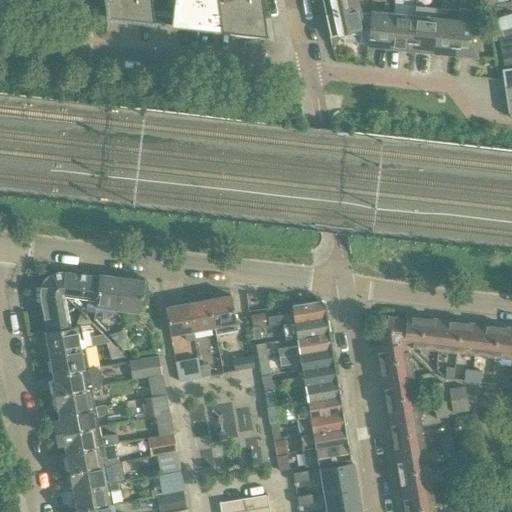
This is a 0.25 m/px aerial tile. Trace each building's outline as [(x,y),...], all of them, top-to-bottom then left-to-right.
[(105,0),(108,19),(155,24),(155,22),(154,22),(150,0),(105,0)] [(172,0),(170,24),(169,24),(169,25),(266,35),(261,0),(172,0)] [(321,0),(325,14),(358,7),(357,0),(321,0)] [(359,42),(367,43),(371,13),(360,12),(358,7),(325,14),(329,36),(344,33),(359,35),(359,42)] [(411,50),(432,52),(437,8),(436,8),(435,18),(414,15),(411,50)] [(432,52),(454,54),(458,10),(437,8),(432,52)] [(458,10),(454,54),(476,57),(480,22),(458,20),(459,10),(458,10)] [(367,45),(389,48),(393,13),(371,11),(371,13),(367,43),(367,45)] [(389,48),(411,50),(414,15),(393,13),(389,48)] [(504,87),(511,85),(511,68),(502,70),(504,87)] [(46,279),(59,292),(88,296),(86,310),(94,311),(95,307),(99,275),(98,275),(98,277),(65,273),(64,273),(62,273),(59,273),(56,273),(54,274),(53,274),(51,276),(48,277),(46,279)] [(99,275),(95,307),(117,310),(121,278),(99,275)] [(121,278),(117,310),(139,312),(139,321),(152,322),(148,299),(141,298),(143,281),(121,278)] [(40,293),(40,295),(40,297),(40,299),(46,332),(44,332),(45,333),(79,326),(79,325),(91,323),(88,319),(65,323),(59,292),(46,279),(44,281),(43,282),(42,284),(41,286),(41,287),(40,289),(40,291),(40,293)] [(231,296),(209,300),(214,328),(216,336),(238,331),(237,324),(231,296)] [(209,300),(187,304),(192,332),(214,328),(209,300)] [(292,313),(267,317),(269,326),(282,324),(287,323),(326,316),(324,304),(320,300),(291,306),(292,313)] [(192,332),(187,304),(165,308),(170,336),(184,333),(186,342),(194,340),(192,332)] [(411,346),(418,347),(421,317),(404,315),(404,319),(386,317),(381,323),(409,348),(411,346)] [(296,338),(329,332),(326,316),(287,323),(282,324),(283,328),(283,332),(285,340),(296,338)] [(418,347),(436,349),(440,320),(421,317),(418,347)] [(436,349),(455,351),(458,322),(440,320),(436,349)] [(455,351),(473,353),(476,324),(458,322),(455,351)] [(407,351),(409,348),(381,323),(376,328),(379,346),(376,347),(379,363),(408,359),(407,351)] [(473,353),(492,355),(495,326),(476,324),(473,353)] [(79,326),(45,333),(49,354),(84,347),(79,326)] [(492,355),(510,358),(511,343),(511,327),(495,326),(492,355)] [(287,356),(331,348),(329,332),(296,338),(297,345),(278,349),(279,357),(287,356)] [(84,347),(49,354),(52,375),(88,369),(84,347)] [(287,356),(279,357),(281,366),(300,362),(302,370),(334,364),(331,348),(287,356)] [(162,376),(158,357),(128,361),(131,380),(146,378),(162,376)] [(197,358),(185,361),(189,380),(200,378),(198,366),(197,358)] [(233,360),(235,371),(245,369),(243,358),(233,360)] [(411,377),(408,359),(379,363),(382,382),(411,377)] [(303,377),(281,380),(282,389),(289,388),(304,385),(337,380),(334,364),(302,370),(303,377)] [(208,365),(198,366),(200,378),(210,376),(208,365)] [(53,381),(51,381),(54,395),(91,388),(100,387),(100,385),(101,380),(100,373),(96,369),(96,367),(88,369),(52,375),(53,381)] [(444,379),(452,380),(453,368),(445,367),(444,379)] [(463,381),(471,382),(472,370),(464,369),(463,381)] [(480,371),(472,370),(471,382),(479,383),(480,371)] [(500,385),(508,386),(509,374),(501,373),(500,385)] [(165,395),(162,376),(146,378),(150,398),(165,395)] [(414,395),(411,377),(382,382),(385,400),(414,395)] [(337,380),(304,385),(307,401),(339,396),(337,380)] [(429,385),(430,393),(442,391),(441,383),(429,385)] [(456,388),(458,400),(466,398),(464,387),(456,388)] [(91,388),(54,395),(57,414),(94,407),(91,388)] [(447,390),(450,401),(458,400),(456,388),(447,390)] [(169,414),(165,395),(150,398),(154,417),(169,414)] [(417,414),(414,395),(385,400),(388,419),(417,414)] [(307,401),(294,404),(296,419),(342,412),(339,396),(307,401)] [(458,400),(460,412),(467,410),(466,398),(458,400)] [(450,401),(452,413),(460,412),(458,400),(450,401)] [(432,404),(433,412),(445,410),(444,402),(432,404)] [(94,407),(57,414),(61,433),(98,427),(96,416),(107,414),(105,405),(94,407)] [(433,412),(435,420),(447,417),(445,410),(433,412)] [(342,412),(296,419),(299,435),(345,427),(342,412)] [(172,433),(169,414),(154,417),(158,436),(172,433)] [(420,432),(417,414),(388,419),(391,437),(420,432)] [(98,427),(61,433),(65,452),(109,444),(114,443),(118,443),(116,434),(100,436),(98,427)] [(345,427),(299,435),(302,451),(347,443),(345,427)] [(424,450),(420,432),(391,437),(394,456),(424,450)] [(176,452),(172,433),(158,436),(147,438),(150,457),(156,456),(176,452)] [(438,440),(440,448),(452,446),(450,438),(438,440)] [(109,444),(65,452),(68,472),(105,465),(118,463),(114,443),(109,444)] [(347,443),(302,451),(304,467),(350,459),(347,443)] [(440,448),(441,456),(453,454),(452,446),(440,448)] [(427,469),(424,450),(394,456),(397,474),(427,469)] [(176,452),(156,456),(160,475),(179,471),(176,452)] [(319,469),(323,493),(354,487),(350,463),(319,469)] [(105,465),(68,472),(72,491),(109,484),(105,465)] [(430,487),(427,469),(397,474),(400,493),(430,487)] [(179,471),(160,475),(157,475),(161,495),(183,491),(179,471)] [(292,473),(293,483),(309,480),(307,471),(292,473)] [(445,477),(446,484),(458,482),(457,474),(445,477)] [(446,484),(448,492),(459,490),(458,482),(446,484)] [(109,484),(72,491),(75,511),(112,504),(110,491),(119,490),(117,483),(109,484)] [(323,493),(326,511),(350,511),(358,511),(354,487),(323,493)] [(433,505),(430,487),(400,493),(403,510),(433,505)] [(161,495),(155,496),(158,511),(178,511),(187,511),(183,491),(161,495)] [(296,496),(297,506),(313,503),(311,494),(296,496)] [(242,499),(244,511),(268,507),(266,495),(242,499)] [(218,503),(219,511),(238,511),(244,511),(242,499),(218,503)]
